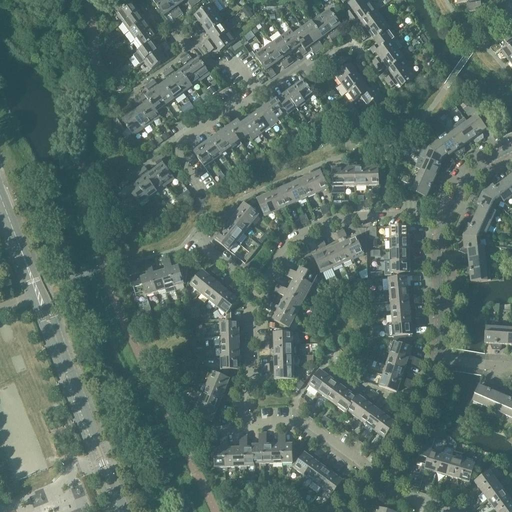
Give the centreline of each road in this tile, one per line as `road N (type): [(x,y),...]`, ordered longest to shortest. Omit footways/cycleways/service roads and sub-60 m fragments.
road 1 (residential): [(384,483),(301,424),(254,423),(257,284)]
road 2 (residential): [(257,284),(208,247),(201,194),(178,151),(257,89)]
road 3 (unclassified): [(123,511),(35,291)]
road 4 (residential): [(257,284),(289,241),(343,217),(447,216)]
road 5 (residential): [(257,89),(348,36),(372,70)]
road 6 (tertiary): [(440,358),(438,253),(447,216)]
road 7 (tertiary): [(384,483),(424,410),(440,358)]
